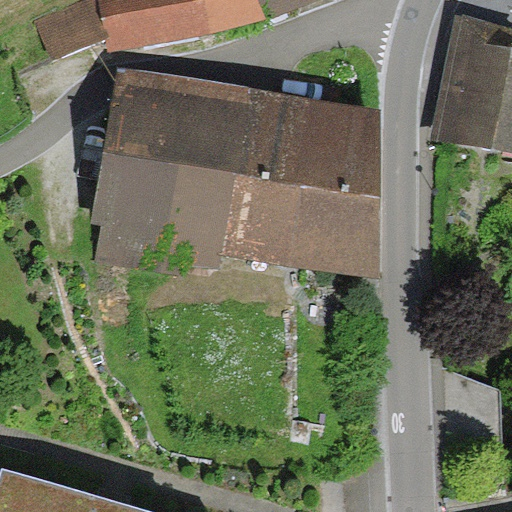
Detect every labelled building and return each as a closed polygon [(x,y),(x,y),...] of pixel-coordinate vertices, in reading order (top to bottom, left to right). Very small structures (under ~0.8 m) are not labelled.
[(94,0),(106,55),(270,24),(260,0),(94,0)] [(260,0),(270,24),(334,0),(260,0)] [(436,145),(511,159),(511,36),(459,23),(436,145)] [(222,260),(378,291),(382,120),(119,83),(89,223),(100,225),(93,259),(186,277),(188,265),(220,271),(222,260)] [(509,433),(510,379),(453,378),(453,433),(509,433)] [(0,482),(0,511),(135,511),(2,475),(0,482)]
